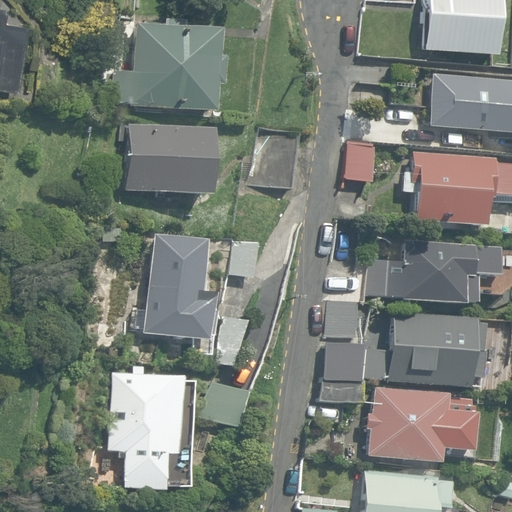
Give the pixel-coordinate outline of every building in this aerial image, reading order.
[(423,0),(420,51),(491,57),(494,0),(423,0)] [(0,87),(11,89),(20,24),(0,21),(0,87)] [(125,107),(207,114),(209,87),(215,88),(218,60),(211,59),(213,32),(179,30),(180,22),(161,21),(160,28),(132,26),(128,75),(109,73),(106,103),(125,105),(125,107)] [(511,82),(428,75),(423,128),(511,135),(511,82)] [(118,192),(201,198),(205,132),(123,126),(118,192)] [(248,185),(287,190),(294,135),(255,130),(248,185)] [(341,182),(365,185),(370,148),(346,145),(341,182)] [(409,223),(478,228),(480,199),(486,200),(486,196),(511,198),(511,186),(511,187),(511,185),(511,166),(490,164),(490,160),(408,153),(407,171),(407,173),(399,173),(398,193),(407,194),(411,194),(409,223)] [(99,243),(116,244),(117,230),(99,229),(99,243)] [(136,336),(198,343),(198,337),(206,338),(209,313),(201,312),(203,296),(192,295),(199,242),(149,237),(140,313),(130,312),(128,330),(137,331),(136,336)] [(396,301),(456,306),(457,303),(469,304),(471,277),(491,278),(494,248),(400,240),(398,264),(364,261),(361,295),(396,298),(396,301)] [(224,276),(247,280),(254,244),(238,243),(230,242),(224,276)] [(322,337),(347,339),(348,331),(350,331),(353,303),(325,301),(322,337)] [(355,379),(461,390),(462,378),(474,380),(477,353),(475,353),(478,326),(468,325),(469,319),(388,311),(384,351),(356,348),(356,347),(321,343),(317,381),(355,384),(355,379)] [(210,365),(228,368),(243,321),(217,317),(210,365)] [(119,461),(119,487),(159,491),(162,454),(171,454),(173,430),(176,379),(109,375),(104,451),(115,452),(114,460),(119,461)] [(315,401),(353,405),(355,384),(317,381),(315,401)] [(192,417),(231,428),(243,393),(207,382),(192,417)] [(407,462),(432,465),(435,437),(439,437),(444,397),(407,393),(369,389),(366,415),(362,415),(361,429),(365,429),(362,458),(407,462)] [(355,511),(449,511),(450,511),(443,510),(446,484),(430,482),(430,479),(360,471),(355,511)] [(494,496),(508,499),(511,484),(498,481),(494,496)]
